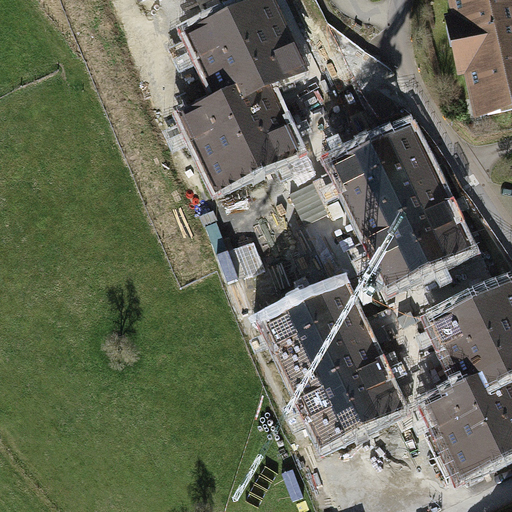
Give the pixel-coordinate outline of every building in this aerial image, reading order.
[(511,0),(454,0),(460,22),(450,24),(461,72),(470,70),(480,117),(511,109),(511,0)] [(300,72),(266,2),(193,37),(223,101),(187,118),(221,189),(294,154),(263,90),(300,72)] [(464,252),(408,134),(336,167),(393,286),(464,252)] [(511,375),(511,292),(510,289),(437,324),(468,388),(431,406),(465,477),(511,454),(511,386),(508,378),(511,375)] [(269,326),(325,444),(396,411),(340,293),(269,326)]
